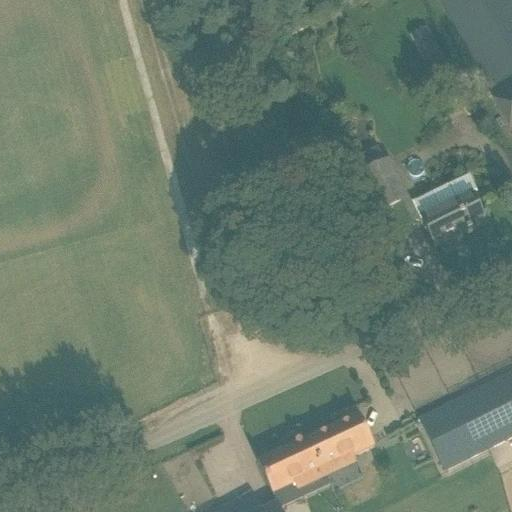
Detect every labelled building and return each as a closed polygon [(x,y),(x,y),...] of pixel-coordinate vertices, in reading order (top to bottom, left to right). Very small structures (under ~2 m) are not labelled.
[(511,0),(438,0),(489,94),(511,136),(511,0)] [(448,68),(426,27),(410,36),(431,77),(448,68)] [(439,210),(421,219),(427,230),(435,248),(467,233),(468,234),(472,232),(471,231),(485,224),(476,206),(471,195),(476,193),(468,176),(431,194),(439,210)] [(396,177),(368,191),(380,215),(394,208),(404,229),(418,222),(396,177)] [(511,375),(419,412),(442,468),(511,440),(511,375)] [(358,415),(308,439),(326,478),(354,465),(351,459),(374,448),(358,415)] [(308,439),(257,463),(272,495),(294,485),(297,492),(326,478),(308,439)] [(253,511),(281,511),(275,500),(253,511)]
